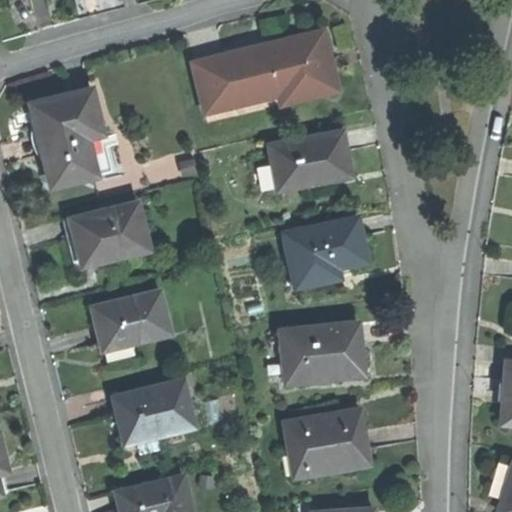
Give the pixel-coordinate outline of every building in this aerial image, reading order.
[(264,49),(274,95),(309,87),(311,97),(336,92),(322,32),(294,39),(263,46),(264,49)] [(204,111),(274,95),(264,49),(231,57),(230,54),(215,57),(193,62),(204,111)] [(44,152),(51,183),(94,173),(81,117),(96,114),(90,91),(71,96),(70,93),(33,102),(41,134),(46,133),(48,141),(50,151),(44,152)] [(278,162),(283,188),(307,183),(306,177),(316,175),(317,181),(350,175),(346,154),(342,131),(269,144),(273,163),(278,162)] [(74,238),(79,257),(112,248),(114,256),(149,247),(137,200),(69,217),(74,238)] [(283,231),(293,275),(366,260),(362,237),(357,216),(283,231)] [(96,324),(101,343),(134,335),(136,340),(170,332),(160,289),(91,305),(96,324)] [(281,330),(286,381),(362,374),(360,349),(357,323),(281,330)] [(496,424),(511,425),(511,363),(500,363),(498,384),(504,385),(503,395),(502,404),(498,403),(496,424)] [(119,419),(123,436),(153,429),(154,435),(194,426),(183,379),(113,396),(119,419)] [(299,454),(302,476),(328,472),(326,459),(364,454),(361,435),(359,416),(318,422),(318,425),(303,427),(302,420),(284,423),(289,455),(299,454)] [(511,511),(511,463),(509,463),(503,485),(497,504),(504,506),(502,511),(511,511)] [(121,511),(190,511),(183,476),(117,492),(121,511)]
